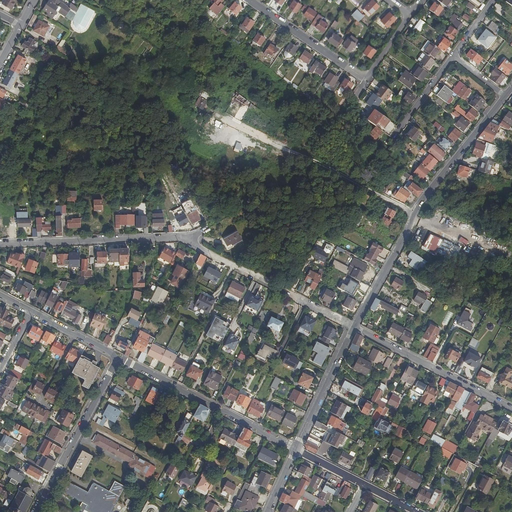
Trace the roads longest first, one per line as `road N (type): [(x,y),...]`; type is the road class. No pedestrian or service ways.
road 1 (residential): [(215,116),(411,213)]
road 2 (unclassified): [(295,449),(117,357)]
road 3 (residential): [(354,325),(186,239)]
road 4 (residential): [(0,243),(186,239)]
road 5 (residential): [(511,408),(354,325)]
road 6 (residential): [(34,511),(117,357)]
road 7 (unclassified): [(504,95),(411,213)]
road 8 (residential): [(364,80),(250,0)]
road 9 (unclassified): [(354,325),(295,449)]
road 10 (unclassified): [(411,213),(354,325)]
